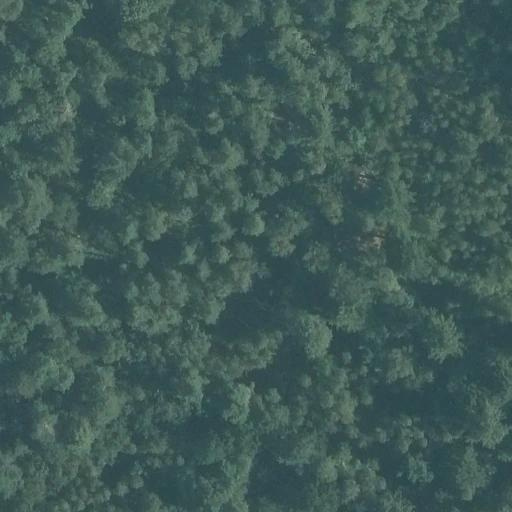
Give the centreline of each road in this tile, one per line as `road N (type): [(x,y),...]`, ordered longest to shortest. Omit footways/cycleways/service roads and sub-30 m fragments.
road 1 (track): [(221,428),(0,303)]
road 2 (track): [(373,511),(221,428)]
